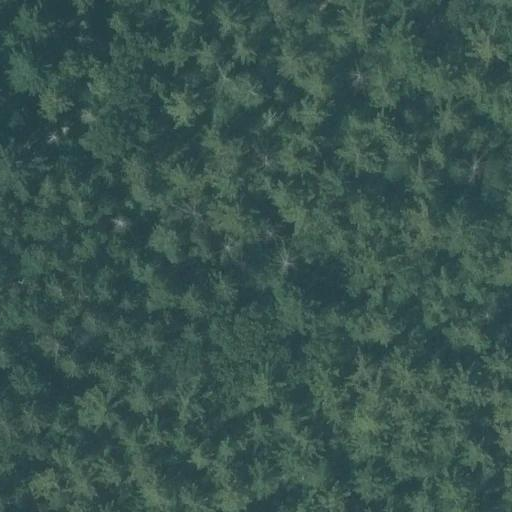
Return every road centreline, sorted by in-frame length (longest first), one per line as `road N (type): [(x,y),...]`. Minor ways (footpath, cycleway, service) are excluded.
road 1 (track): [(46,0),(0,236)]
road 2 (track): [(511,51),(293,0)]
